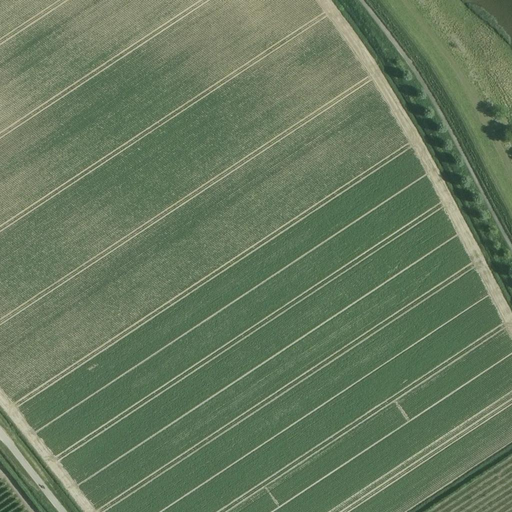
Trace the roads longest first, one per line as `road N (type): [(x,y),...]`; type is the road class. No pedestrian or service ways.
road 1 (unclassified): [(363,0),(434,102),(511,250)]
road 2 (track): [(379,0),(448,94),(511,213)]
